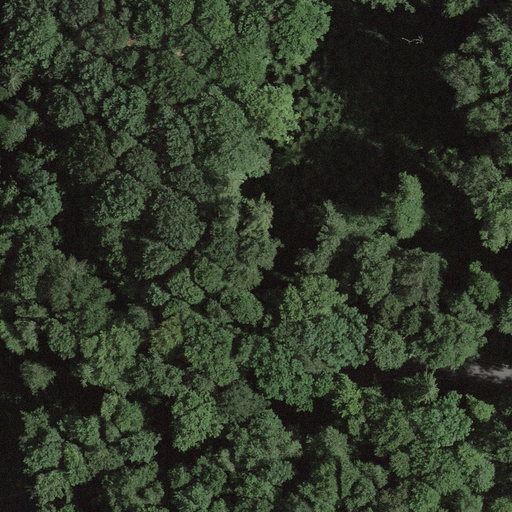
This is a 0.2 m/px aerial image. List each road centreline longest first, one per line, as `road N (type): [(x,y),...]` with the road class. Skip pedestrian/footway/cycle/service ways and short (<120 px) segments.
road 1 (unclassified): [(0,477),(185,416),(284,366),(418,317),(511,322)]
road 2 (track): [(0,250),(245,405),(305,466),(378,511)]
